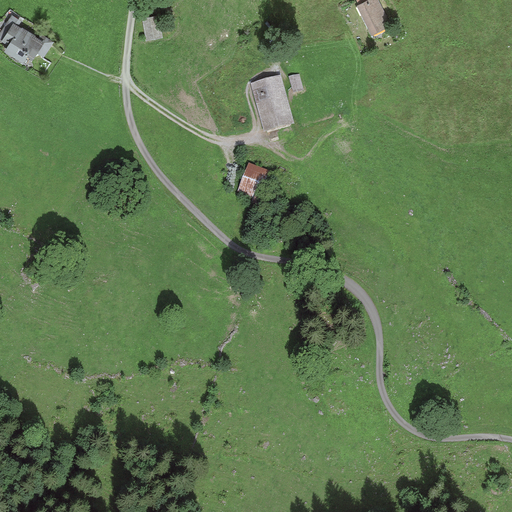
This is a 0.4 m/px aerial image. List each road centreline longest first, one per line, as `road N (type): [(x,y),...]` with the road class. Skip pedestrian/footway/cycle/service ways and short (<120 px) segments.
road 1 (unclassified): [(134,0),(125,99),(133,130),(164,180),(231,244),(322,269),(358,291),(376,321),(383,392),(409,428),(511,439)]
road 2 (track): [(124,80),(171,117),(225,140),(257,128),(249,92),(256,80)]
